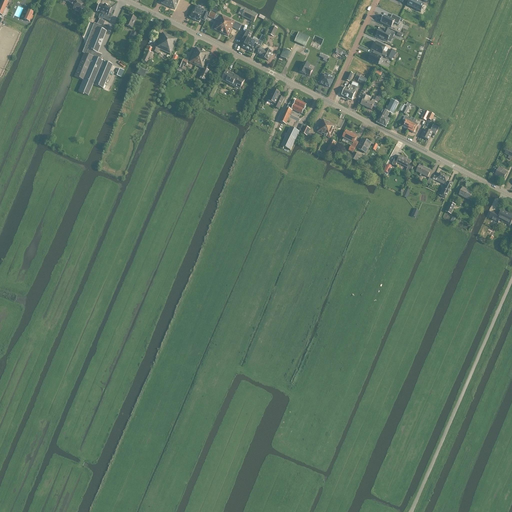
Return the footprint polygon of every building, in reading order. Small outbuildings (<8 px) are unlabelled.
[(4,0),(0,9),(0,14),(4,16),(10,2),(4,0)] [(82,14),(86,5),(77,1),(77,0),(63,0),(63,1),(77,7),(75,11),(82,14)] [(166,0),(164,5),(170,8),(174,0),(166,0)] [(182,0),(174,0),(170,8),(177,12),(182,0)] [(412,0),(409,7),(423,14),(424,13),(422,12),(424,9),(425,8),(426,6),(427,6),(415,0),(412,0)] [(196,11),(192,19),(202,24),(204,20),(205,21),(204,21),(207,23),(212,14),(207,12),(199,7),(197,11),(196,11)] [(102,12),(101,15),(106,17),(107,18),(107,17),(111,19),(113,16),(111,16),(112,12),(106,9),(104,13),(102,12)] [(29,11),(25,20),(31,23),(33,20),(34,20),(35,17),(34,17),(35,14),(29,11)] [(248,11),(245,18),(256,24),(260,17),(248,11)] [(131,16),(127,26),(134,30),(138,20),(131,16)] [(238,23),(224,16),(221,23),(225,25),(230,28),(231,27),(235,29),(241,32),(244,26),(238,23)] [(387,17),(383,24),(394,29),(396,24),(401,26),(404,20),(396,16),(394,20),(387,17)] [(406,36),(413,22),(406,18),(401,29),(401,30),(399,33),(406,36)] [(86,55),(76,78),(85,81),(80,93),(90,97),(95,86),(105,90),(115,66),(101,60),(103,56),(99,55),(109,32),(104,30),(105,28),(107,23),(101,20),(99,25),(96,24),(96,25),(84,54),(86,55)] [(225,25),(221,23),(218,31),(231,37),(235,29),(231,27),(230,28),(225,25)] [(271,35),(276,38),(280,30),(275,27),(271,35)] [(384,28),(383,28),(384,28),(383,31),(378,29),(374,35),(386,41),(389,34),(392,36),(393,32),(384,28)] [(249,31),(244,42),(246,43),(244,48),(250,51),(256,40),(252,39),(255,34),(249,31)] [(131,39),(137,42),(140,35),(134,32),(131,39)] [(164,34),(158,50),(172,56),(179,41),(164,34)] [(308,48),(312,39),(301,34),(297,43),(308,48)] [(315,43),(319,46),(326,39),(322,35),(315,43)] [(125,46),(125,47),(129,48),(131,40),(120,37),(118,44),(125,46)] [(256,40),(250,51),(256,54),(259,50),(262,51),(263,49),(266,43),(256,38),(256,40)] [(379,43),(375,51),(388,58),(390,55),(386,53),(389,48),(379,43)] [(198,67),(204,52),(197,49),(191,64),(198,67)] [(267,51),(263,49),(262,51),(260,55),(265,57),(264,59),(271,62),(275,54),(268,50),(267,51)] [(293,53),(287,50),(283,59),(289,61),(293,53)] [(149,63),(153,54),(152,53),(148,51),(144,61),(149,63)] [(204,52),(198,67),(204,70),(211,55),(204,52)] [(402,52),(398,63),(416,68),(419,58),(402,52)] [(375,56),(371,62),(381,67),(384,60),(383,60),(384,58),(377,54),(376,56),(375,56)] [(186,67),(188,68),(190,63),(185,61),(181,69),(184,70),(186,67)] [(305,65),(302,70),(303,71),(302,73),(308,76),(308,75),(312,77),(315,71),(311,69),(313,66),(307,63),(306,66),(305,65)] [(142,69),(140,75),(145,77),(148,71),(142,69)] [(206,70),(202,77),(207,79),(211,72),(206,70)] [(244,88),(247,82),(242,80),(243,78),(237,75),(236,77),(229,73),(224,81),(230,84),(230,83),(235,86),(235,87),(239,89),(240,86),(244,88)] [(323,84),(322,85),(332,90),(333,88),(333,89),(337,81),(336,81),(337,78),(332,76),(331,78),(326,76),(322,84),(323,84)] [(367,87),(370,81),(363,78),(360,83),(367,87)] [(217,85),(211,98),(214,100),(220,86),(217,85)] [(350,99),(352,96),(351,95),(353,91),(355,91),(356,89),(355,88),(353,87),(351,90),(348,88),(344,96),(350,99)] [(356,87),(355,88),(356,89),(355,91),(353,91),(351,95),(352,96),(350,99),(354,102),(359,93),(358,93),(360,89),(356,87)] [(97,89),(94,97),(99,100),(103,91),(97,89)] [(281,111),(287,100),(282,98),(284,95),(276,91),(271,102),(278,105),(276,108),(281,111)] [(374,104),(372,103),(369,109),(374,111),(378,103),(381,105),(387,93),(383,92),(380,98),(379,98),(377,102),(375,101),(374,104)] [(364,106),(369,109),(372,103),(371,103),(374,98),(368,96),(366,101),(364,106)] [(295,111),(304,116),(309,106),(299,101),(296,107),(292,105),(290,110),(289,109),(283,124),(289,126),(295,112),(295,111)] [(385,111),(379,123),(385,126),(388,128),(392,120),(389,118),(392,113),(395,115),(401,104),(395,101),(388,113),(385,111)] [(428,112),(425,119),(429,121),(430,120),(433,114),(428,112)] [(405,129),(411,132),(417,120),(414,118),(413,121),(412,120),(412,119),(409,118),(407,118),(406,121),(408,123),(405,129)] [(420,121),(417,120),(411,132),(416,134),(421,126),(418,124),(420,121)] [(320,134),(325,137),(332,124),(326,121),(320,134)] [(339,127),(332,124),(325,137),(333,140),(339,127)] [(433,133),(429,131),(425,139),(431,142),(435,133),(438,135),(441,129),(436,126),(433,133)] [(307,128),(304,135),(309,137),(313,131),(307,128)] [(293,129),(283,149),(286,151),(287,149),(293,152),(302,133),(293,129)] [(351,152),(356,154),(361,144),(358,142),(360,138),(349,132),(345,139),(356,145),(355,147),(354,147),(351,152)] [(360,150),(368,155),(374,145),(365,140),(360,150)] [(334,141),(329,152),(333,154),(338,143),(334,141)] [(353,160),(354,160),(359,163),(362,157),(357,154),(353,160)] [(409,172),(413,174),(416,168),(411,165),(413,162),(402,156),(400,160),(397,158),(394,164),(397,166),(399,163),(410,169),(409,172)] [(389,166),(386,173),(387,173),(391,174),(394,167),(390,165),(390,166),(389,166)] [(417,173),(429,179),(432,172),(420,167),(417,173)] [(497,176),(506,181),(510,173),(501,169),(500,172),(498,171),(496,175),(498,176),(497,176)] [(437,177),(435,180),(438,182),(446,186),(441,197),(446,199),(454,184),(449,182),(449,183),(448,182),(450,179),(441,175),(439,178),(437,177)] [(470,202),(473,195),(468,193),(469,192),(464,189),(460,197),(470,202)] [(404,197),(409,199),(409,200),(413,192),(407,190),(404,197)] [(448,213),(453,216),(458,207),(452,204),(448,213)] [(416,210),(413,217),(419,219),(422,212),(416,210)] [(492,220),(494,221),(494,223),(499,225),(500,224),(502,221),(511,226),(511,216),(504,213),(502,217),(495,214),(492,220)]
